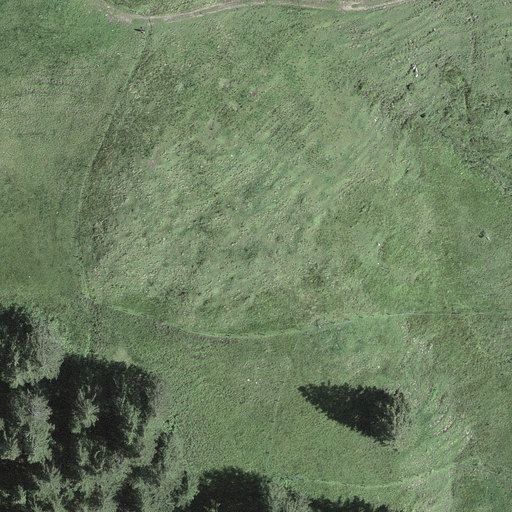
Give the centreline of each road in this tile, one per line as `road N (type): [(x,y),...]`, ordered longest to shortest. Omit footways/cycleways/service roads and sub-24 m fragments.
road 1 (track): [(103,0),(155,16),(258,0)]
road 2 (track): [(259,0),(392,0)]
